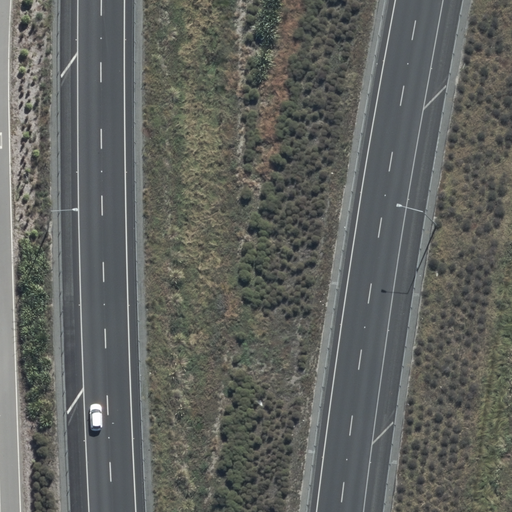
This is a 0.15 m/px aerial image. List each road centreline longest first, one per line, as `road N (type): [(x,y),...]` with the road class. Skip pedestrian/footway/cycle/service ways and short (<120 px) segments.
road 1 (motorway): [(418,0),(339,511)]
road 2 (motorway): [(112,511),(101,0)]
